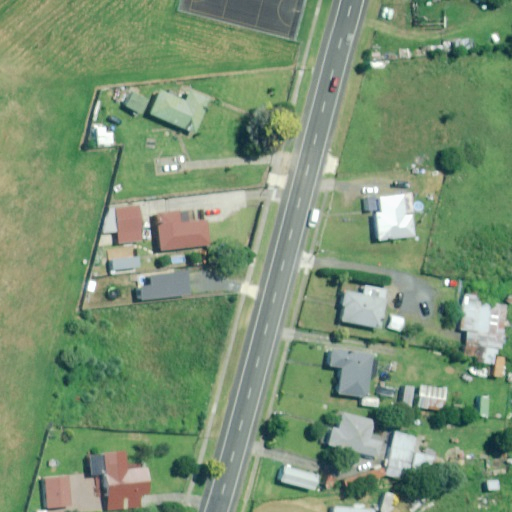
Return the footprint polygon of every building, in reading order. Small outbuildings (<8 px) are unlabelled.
[(206,97),(182,87),(176,99),(155,90),(145,114),(191,133),(206,97)] [(142,100),(127,92),(120,106),(136,114),(142,100)] [(102,148),(103,135),(86,134),(85,148),(102,148)] [(401,215),(398,194),(374,197),(375,212),(369,213),(373,240),(410,236),(407,214),(401,215)] [(136,230),(133,205),(111,208),(113,232),(136,230)] [(175,223),(174,212),(151,214),(155,250),(205,245),(202,221),(175,223)] [(381,289),(360,286),(358,294),(342,292),(338,322),(375,328),(381,289)] [(458,330),(464,331),(460,356),(473,358),(472,361),(489,363),(487,375),(500,377),(503,356),(494,354),(495,348),(498,349),(505,305),(473,300),(474,296),(460,294),(454,329),(458,330)] [(368,354),(326,348),(324,366),(337,368),(333,393),(362,398),(368,354)] [(475,376),(456,372),(454,383),(473,387),(475,376)] [(443,388),(416,386),(415,408),(441,410),(443,388)] [(399,391),(384,390),(384,405),(399,406),(399,391)] [(483,396),(476,396),(475,416),(482,416),(483,396)] [(376,399),(360,398),(359,406),(376,407),(376,399)] [(371,420),(339,413),(335,429),(328,428),(324,445),(374,457),(378,442),(366,439),(371,420)] [(412,437),(392,432),(383,475),(404,480),(405,474),(426,478),(430,457),(409,452),(412,437)] [(89,474),(101,473),(105,510),(138,507),(137,495),(146,494),(143,468),(123,470),(121,451),(99,453),(87,454),(89,474)] [(314,475),(280,466),(276,481),(311,490),(314,475)] [(380,471),(372,469),(369,484),(376,486),(380,471)] [(67,506),(64,476),(41,478),(44,508),(67,506)] [(492,480),(480,480),(480,491),(492,491),(492,480)] [(385,511),(388,494),(375,492),(373,511),(375,511),(385,511)]
